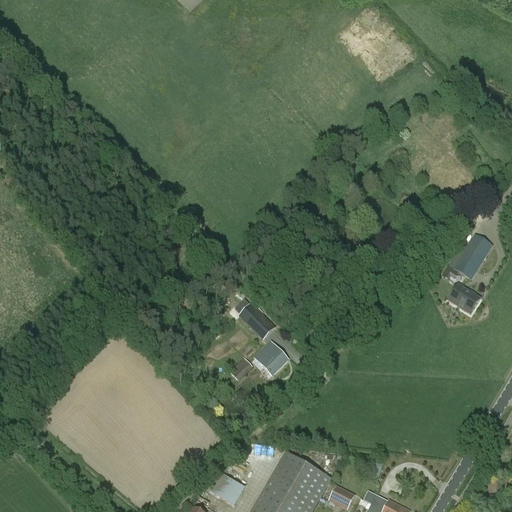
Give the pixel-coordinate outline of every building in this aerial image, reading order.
[(474,237),(453,271),(457,274),(471,282),(492,248),(474,237)] [(453,271),(447,268),(442,277),(448,281),(450,278),(453,280),(457,274),(453,271)] [(481,302),(458,288),(448,303),(472,317),(481,302)] [(257,336),(269,324),(250,305),(238,317),(257,336)] [(272,379),(288,362),(271,345),(254,361),(272,379)] [(237,382),(251,369),(244,361),(230,374),(237,382)] [(314,511),(333,483),(285,457),(252,511),(314,511)] [(378,481),(384,464),(376,462),(371,479),(378,481)] [(233,507),(243,491),(215,475),(205,490),(233,507)] [(345,511),(346,511),(354,498),(335,488),(328,503),(345,511)] [(407,511),(389,502),(388,504),(375,498),(367,511),(407,511)]
